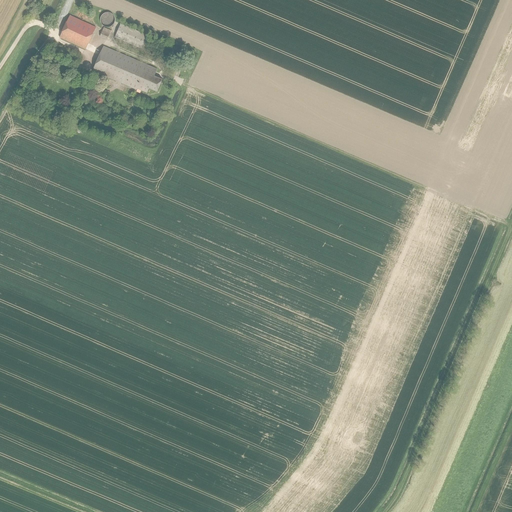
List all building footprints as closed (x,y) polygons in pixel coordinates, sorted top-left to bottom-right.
[(101,19),(102,22),(103,25),(106,27),(109,27),(112,27),(115,25),(116,22),(117,19),(116,16),(113,13),(111,12),(107,12),(104,13),(102,16),(101,19)] [(96,27),(70,16),(61,37),(87,49),(96,27)] [(149,36),(121,25),(116,37),(144,48),(149,36)] [(113,31),(105,28),(102,36),(110,39),(113,31)] [(150,87),(155,75),(158,69),(103,46),(93,71),(137,89),(138,87),(148,91),(150,87)] [(162,91),(166,80),(155,75),(150,87),(162,91)]
